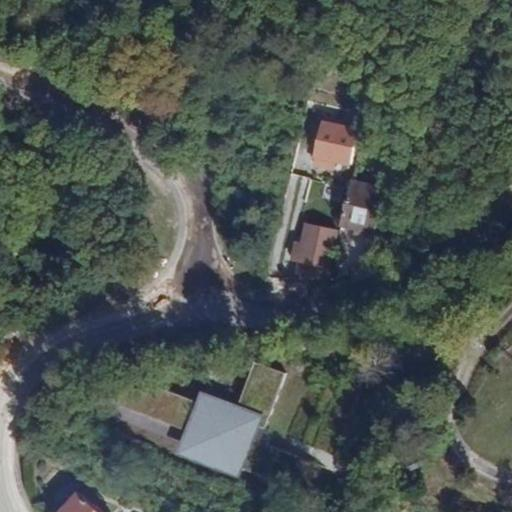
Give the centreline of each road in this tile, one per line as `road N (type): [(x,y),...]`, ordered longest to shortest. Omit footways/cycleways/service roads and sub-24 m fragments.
road 1 (tertiary): [(176,291),(199,303),(296,313),(379,283),(511,211)]
road 2 (tertiary): [(0,71),(71,95),(155,140),(191,181),(200,221),(196,255),(176,291)]
road 3 (tertiary): [(0,432),(5,401),(60,342),(176,291)]
